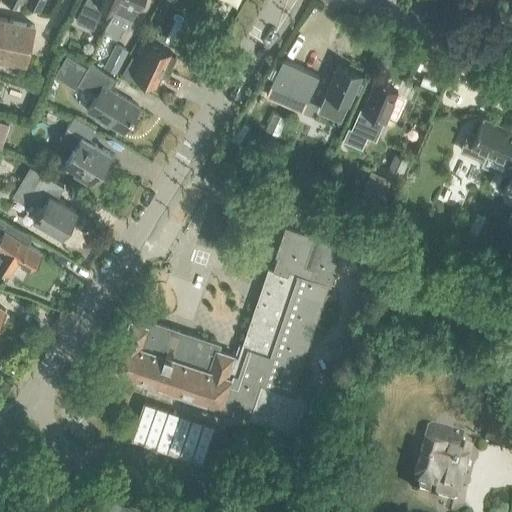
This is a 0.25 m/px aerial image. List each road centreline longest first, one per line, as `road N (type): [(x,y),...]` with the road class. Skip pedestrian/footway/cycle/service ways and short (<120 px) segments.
road 1 (unclassified): [(279,0),(40,382)]
road 2 (residential): [(48,460),(148,460),(217,490),(241,511)]
road 3 (unclassified): [(511,62),(368,0)]
